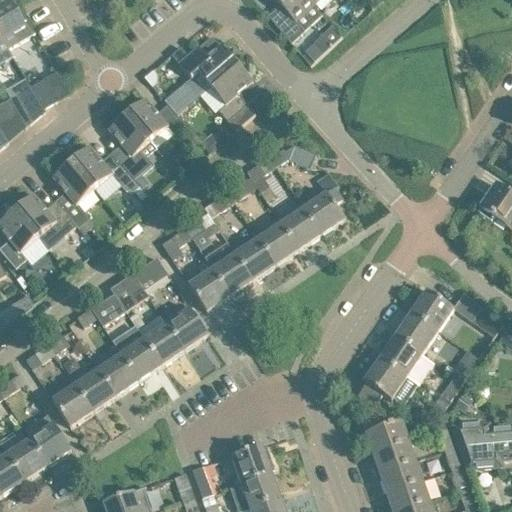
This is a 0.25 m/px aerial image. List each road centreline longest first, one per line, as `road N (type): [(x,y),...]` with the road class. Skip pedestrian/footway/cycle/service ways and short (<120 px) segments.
road 1 (residential): [(0,366),(238,168)]
road 2 (residential): [(354,511),(329,435),(329,386),(343,350),(426,235)]
road 3 (residential): [(308,103),(426,235)]
road 4 (residential): [(308,103),(422,0)]
road 5 (residential): [(511,114),(426,235)]
road 6 (residential): [(113,85),(0,174)]
road 7 (residential): [(217,1),(308,103)]
road 8 (residential): [(113,85),(217,1)]
